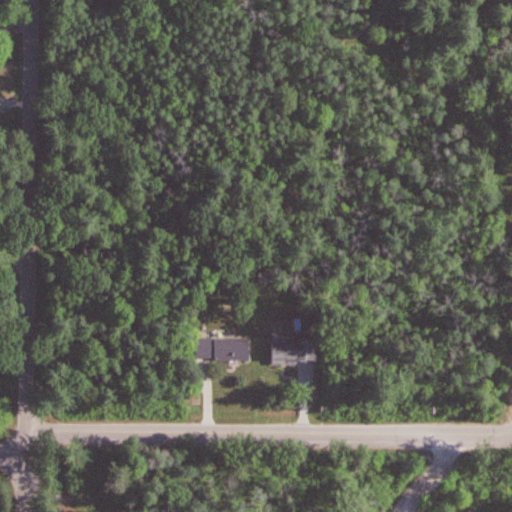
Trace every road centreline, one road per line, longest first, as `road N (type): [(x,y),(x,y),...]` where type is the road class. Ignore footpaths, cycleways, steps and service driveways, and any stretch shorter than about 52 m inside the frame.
road 1 (residential): [(28,429),(497,434)]
road 2 (residential): [(28,429),(36,0)]
